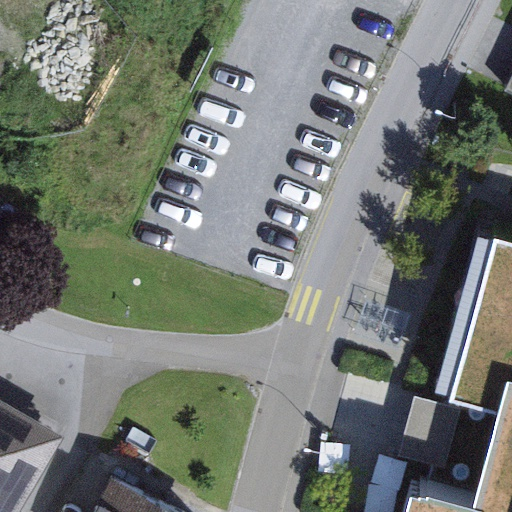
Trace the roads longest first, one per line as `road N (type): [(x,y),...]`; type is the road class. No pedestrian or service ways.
road 1 (residential): [(454,0),(380,148),(302,360)]
road 2 (unclassified): [(0,317),(90,348),(302,360)]
road 3 (residential): [(302,360),(258,511)]
